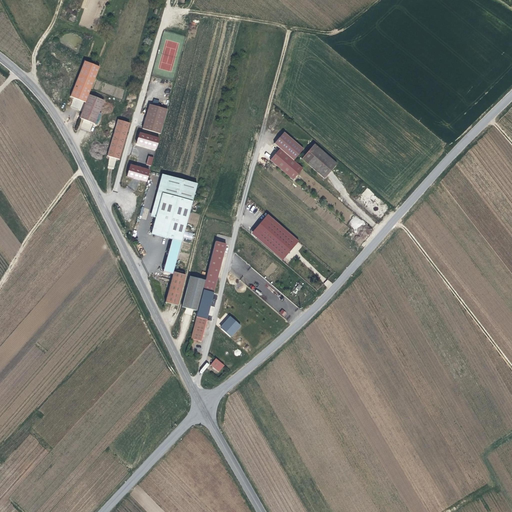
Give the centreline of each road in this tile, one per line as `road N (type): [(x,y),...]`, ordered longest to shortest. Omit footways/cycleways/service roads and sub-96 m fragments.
road 1 (track): [(376,0),(344,27),(292,26),(195,390)]
road 2 (tertiary): [(204,407),(310,312),(511,96)]
road 3 (secondary): [(204,407),(62,123),(0,55)]
road 4 (track): [(102,204),(117,189),(169,0)]
road 5 (track): [(397,217),(511,366)]
road 6 (track): [(0,290),(47,212),(85,170)]
road 7 (tertiary): [(106,511),(204,407)]
road 8 (track): [(292,26),(166,13)]
road 9 (track): [(449,511),(496,482),(482,456),(511,435)]
road 10 (secondary): [(263,511),(204,407)]
